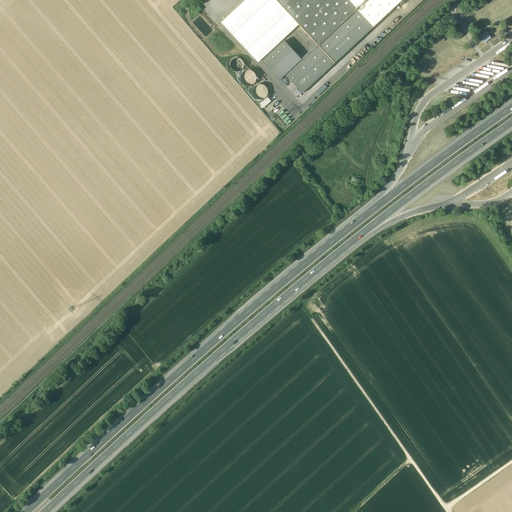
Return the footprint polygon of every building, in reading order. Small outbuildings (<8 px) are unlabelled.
[(245,0),(221,23),(258,62),(299,25),(299,24),(276,0),(245,0)] [(356,9),(348,0),(276,0),(299,24),(299,25),(317,44),(318,45),(356,9)] [(348,0),(356,9),(373,27),(402,0),(348,0)] [(317,44),(301,59),(302,59),(285,75),(302,93),(373,27),(356,9),(318,45),(317,44)] [(487,33),(481,37),(484,43),(487,41),(491,38),(487,33)] [(284,41),(262,61),(262,62),(279,80),(285,75),(302,59),(301,59),(284,41),(285,41),(284,41)] [(258,83),(257,77),(239,56),(234,57),(230,61),(232,68),(236,73),(238,72),(244,79),(244,81),(248,86),(255,84),(255,86),(258,83)] [(268,97),(260,104),(263,108),(271,101),(268,97)]
